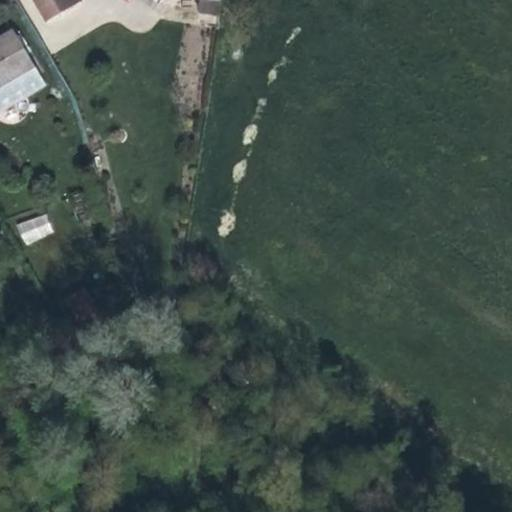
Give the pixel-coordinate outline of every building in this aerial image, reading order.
[(33,0),(45,20),(78,2),(76,0),(33,0)] [(199,0),(197,13),(217,16),(219,0),(199,0)] [(242,0),(219,0),(217,16),(238,19),(242,0)] [(0,38),(0,111),(43,86),(11,32),(0,38)] [(99,229),(113,224),(101,185),(86,190),(99,229)] [(23,244),(53,234),(46,213),(16,223),(23,244)] [(94,311),(80,288),(63,298),(77,322),(94,311)]
